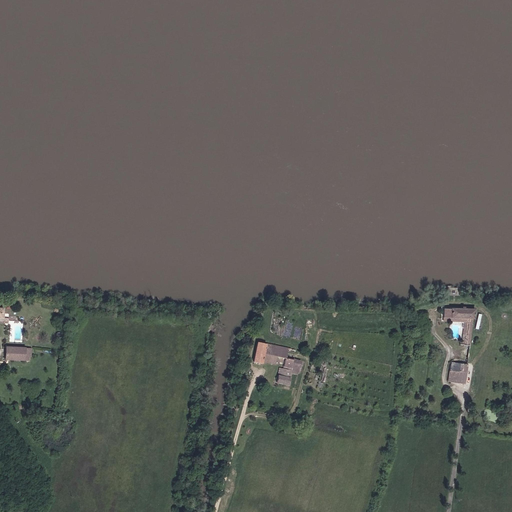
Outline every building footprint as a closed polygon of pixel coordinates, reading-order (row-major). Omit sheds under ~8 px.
[(469,344),(474,308),(443,305),(442,314),(464,317),(463,320),(461,337),(458,337),(457,342),(469,344)] [(272,340),(256,337),(252,356),(261,358),(262,356),(263,349),(270,350),(272,340)] [(11,351),(4,351),(4,357),(24,357),(24,346),(11,346),(11,351)] [(263,349),(262,356),(268,357),(270,350),(263,349)] [(448,379),(464,382),(466,361),(450,359),(448,379)] [(286,375),(288,368),(288,363),(285,363),(284,366),(277,364),(274,379),(287,381),(288,376),(286,375)]
